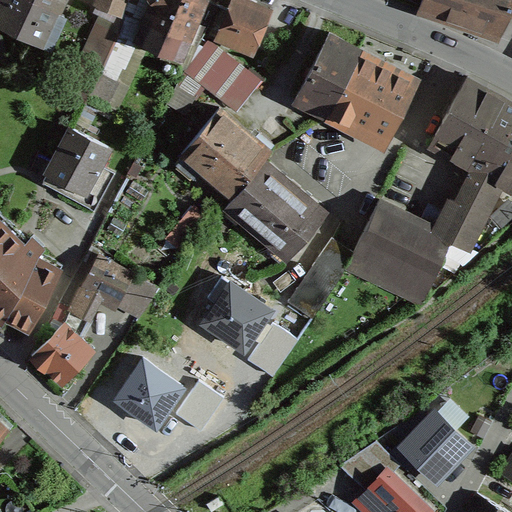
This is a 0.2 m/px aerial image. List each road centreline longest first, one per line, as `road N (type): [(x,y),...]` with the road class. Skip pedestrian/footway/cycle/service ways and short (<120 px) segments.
road 1 (residential): [(0,365),(146,511)]
road 2 (tertiary): [(345,0),(511,76)]
